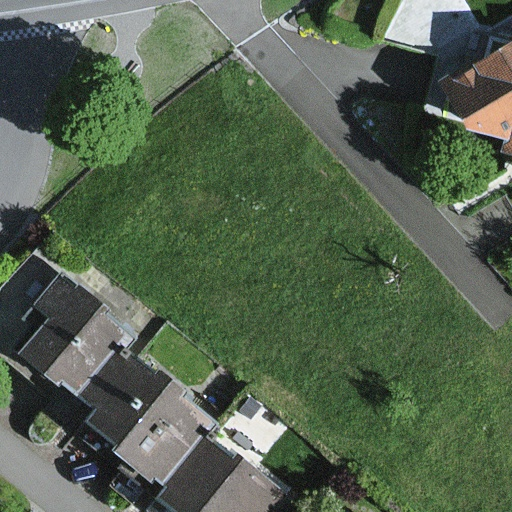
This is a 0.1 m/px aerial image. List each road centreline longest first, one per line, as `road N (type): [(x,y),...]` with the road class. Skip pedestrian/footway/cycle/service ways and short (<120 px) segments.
road 1 (residential): [(0,198),(39,88),(51,0)]
road 2 (unknown): [(0,421),(113,511)]
